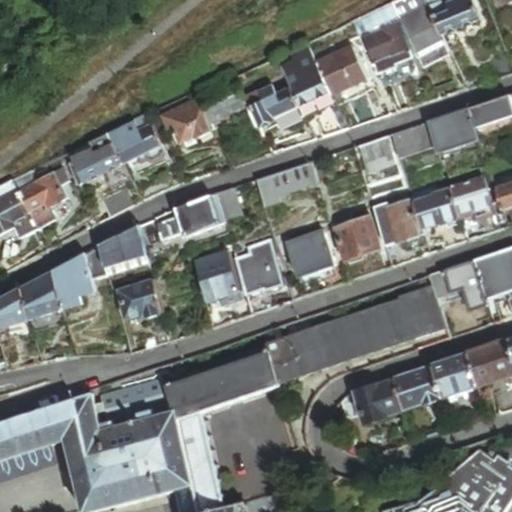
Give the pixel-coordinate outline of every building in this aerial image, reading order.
[(426,0),(404,0),(395,5),(401,17),(402,19),(429,6),(426,0)] [(439,0),(426,0),(429,6),(432,12),(445,7),(442,2),(441,2),(440,0),(439,0)] [(464,0),(445,7),(432,12),(434,17),(444,37),(482,21),(473,0),(464,0)] [(401,17),(395,5),(358,23),(363,34),(366,33),(401,17)] [(432,12),(429,6),(402,19),(407,30),(434,17),(432,12)] [(402,19),(401,17),(366,33),(372,49),(406,36),(409,35),(407,30),(402,19)] [(444,37),(434,17),(407,30),(409,35),(419,55),(446,42),(444,37)] [(372,49),(382,77),(386,87),(420,73),(406,36),(372,49)] [(453,57),(446,42),(419,55),(426,70),(453,57)] [(321,65),(312,45),(280,60),(291,83),(297,81),(300,85),(306,82),(304,78),(323,69),(321,65)] [(357,48),(321,65),(323,69),(333,92),(335,97),(372,80),(357,48)] [(333,92),(323,69),(304,78),(306,82),(300,85),(293,89),(301,107),(333,92)] [(227,83),(230,89),(232,92),(241,88),(236,78),(227,83)] [(297,81),(291,83),(293,89),(300,85),(297,81)] [(213,90),(213,92),(215,95),(230,89),(227,83),(213,90)] [(301,107),(293,89),(291,88),(280,93),(275,84),(246,97),(250,107),(259,127),(274,120),(274,119),(301,107)] [(230,89),(215,95),(203,100),(214,125),(250,107),(246,97),(242,87),(241,88),(232,92),(230,89)] [(360,128),(377,122),(366,96),(350,103),(360,128)] [(511,119),(511,103),(510,98),(510,99),(470,112),(476,131),(511,119)] [(199,138),(217,131),(214,125),(203,100),(202,100),(166,117),(170,128),(176,125),(183,142),(197,136),(199,139),(199,138)] [(304,113),(301,107),(274,119),(274,120),(259,127),(261,133),(277,126),(278,126),(279,127),(280,127),(298,119),(301,115),(304,113)] [(318,125),(323,140),(351,131),(341,109),(328,113),(318,125)] [(476,131),(470,112),(429,125),(437,149),(439,155),(480,142),(476,131)] [(314,141),(304,119),(290,125),(299,146),(314,141)] [(511,119),(476,131),(480,142),(480,143),(511,132),(511,119)] [(134,128),(135,131),(137,135),(143,133),(139,125),(134,128)] [(437,149),(429,125),(393,138),(400,161),(437,149)] [(143,155),(164,146),(155,127),(143,133),(137,135),(135,131),(114,140),(125,164),(143,155)] [(114,140),(113,138),(95,146),(96,149),(77,158),(79,162),(73,165),(82,184),(125,164),(114,140)] [(389,139),(361,149),(370,176),(398,167),(389,139)] [(164,160),(167,153),(164,146),(143,155),(147,162),(154,165),(164,160)] [(312,165),(274,178),(281,199),(319,187),(312,165)] [(69,169),(58,175),(64,186),(75,181),(69,169)] [(492,177),(489,169),(479,173),(482,180),(485,179),(492,177)] [(17,183),(23,193),(42,183),(38,174),(17,183)] [(23,193),(34,214),(53,204),(55,209),(71,200),(64,186),(58,175),(42,183),(23,193)] [(496,191),(492,177),(485,179),(493,205),(500,203),(496,191)] [(281,199),(274,178),(257,184),(265,209),(282,204),(281,199)] [(466,184),(464,178),(448,183),(449,187),(451,192),(467,186),(466,184)] [(467,186),(451,192),(459,220),(473,216),(477,217),(479,216),(495,210),(493,205),(485,179),(482,180),(469,185),(469,183),(466,184),(467,186)] [(17,183),(0,191),(0,205),(23,193),(17,183)] [(511,185),(496,191),(500,203),(503,214),(511,210),(511,185)] [(433,197),(438,196),(436,191),(435,187),(413,195),(416,205),(434,199),(433,197)] [(451,192),(449,187),(436,191),(438,196),(451,192)] [(242,219),(234,191),(217,197),(226,225),(242,219)] [(459,220),(451,192),(438,196),(433,197),(434,199),(416,205),(414,206),(423,233),(459,220)] [(19,223),(34,214),(23,193),(0,205),(0,233),(2,237),(19,228),(21,227),(19,223)] [(414,203),(411,194),(394,199),(397,209),(414,203)] [(226,225),(217,197),(189,206),(178,211),(180,218),(185,233),(186,239),(226,227),(226,225)] [(423,233),(414,206),(414,203),(397,209),(389,211),(392,218),(385,220),(378,222),(387,250),(425,238),(423,233)] [(53,204),(34,214),(43,230),(61,220),(55,209),(53,204)] [(381,206),(373,208),(378,222),(385,220),(381,206)] [(496,210),(495,210),(479,216),(488,236),(505,230),(496,210)] [(43,230),(34,214),(19,223),(21,227),(19,228),(25,239),(43,230)] [(335,231),(352,226),(349,215),(331,220),(335,231)] [(173,236),(185,233),(180,218),(168,221),(173,236)] [(335,231),(333,232),(344,265),(349,263),(350,268),(365,263),(364,258),(381,252),(371,220),(352,226),(335,231)] [(173,236),(168,221),(157,225),(161,239),(173,236)] [(451,251),(464,246),(453,227),(442,234),(451,251)] [(147,258),(139,230),(103,248),(108,269),(147,258)] [(288,246),(301,282),(304,281),(336,269),(337,269),(324,233),(288,246)] [(251,257),(236,261),(247,299),(265,293),(266,295),(285,289),(271,244),(249,250),(251,257)] [(108,269),(103,248),(89,255),(96,282),(111,278),(108,269)] [(511,302),(511,251),(475,264),(488,304),(510,296),(511,302)] [(197,264),(210,305),(241,295),(228,254),(197,264)] [(96,282),(89,255),(56,274),(66,311),(85,305),(84,298),(99,293),(96,282)] [(147,258),(108,269),(111,278),(149,267),(147,258)] [(488,304),(475,264),(431,279),(434,288),(438,301),(468,291),(470,297),(476,312),(489,308),(488,304)] [(339,279),(336,269),(304,281),(306,286),(324,280),(325,284),(339,279)] [(66,311),(56,274),(24,291),(32,323),(66,311)] [(114,289),(111,278),(96,282),(99,293),(114,289)] [(434,288),(431,279),(394,291),(398,303),(401,302),(403,298),(434,288)] [(163,316),(154,284),(120,293),(128,321),(142,317),(143,322),(163,316)] [(438,301),(434,288),(403,298),(401,302),(398,303),(343,322),(310,333),(300,336),(287,341),(267,348),(281,389),(418,341),(447,331),(448,331),(440,307),(438,301)] [(0,333),(32,323),(24,291),(0,304),(0,333)] [(468,291),(438,301),(440,307),(470,297),(468,291)] [(229,304),(235,324),(253,318),(247,299),(229,304)] [(307,325),(310,333),(343,322),(341,314),(307,325)] [(298,328),(300,336),(310,333),(307,325),(298,328)] [(284,333),(287,341),(300,336),(298,328),(284,333)] [(450,340),(447,331),(418,341),(421,350),(450,340)] [(264,339),(267,348),(287,341),(284,333),(264,339)] [(511,377),(511,349),(510,343),(469,357),(479,388),(511,377)] [(281,390),(281,389),(267,348),(182,377),(185,383),(177,386),(170,389),(169,393),(196,488),(202,511),(213,511),(228,508),(226,500),(228,499),(227,495),(225,495),(224,490),(222,485),(224,484),(223,480),(221,481),(219,471),(221,470),(219,466),(217,467),(215,456),(217,455),(215,451),(213,451),(210,441),(213,441),(211,437),(209,437),(207,427),(209,426),(208,422),(206,423),(204,417),(281,390)] [(479,388),(469,357),(434,369),(444,401),(479,390),(479,388)] [(444,401),(434,369),(394,382),(405,414),(444,401)] [(173,370),(95,396),(101,415),(169,393),(170,389),(177,386),(173,370)] [(405,414),(394,382),(357,395),(360,403),(364,417),(367,426),(405,414)] [(511,389),(495,395),(502,417),(511,413),(511,389)] [(101,415),(95,396),(60,407),(69,442),(88,511),(103,511),(153,499),(178,492),(196,488),(169,393),(101,415)] [(360,403),(357,395),(356,396),(349,400),(350,406),(360,403)] [(364,417),(360,403),(350,406),(349,400),(348,401),(344,406),(348,417),(354,420),(364,417)] [(69,442),(60,407),(59,408),(0,426),(0,464),(56,446),(69,442)] [(56,446),(0,464),(0,483),(62,463),(56,446)] [(486,456),(478,450),(418,503),(386,511),(507,511),(511,505),(511,478),(505,474),(511,465),(496,455),(493,460),(486,456)] [(486,456),(493,460),(496,455),(490,450),(486,456)] [(182,511),(202,511),(196,488),(178,492),(182,511)] [(249,511),(247,503),(228,508),(213,511),(249,511)]
